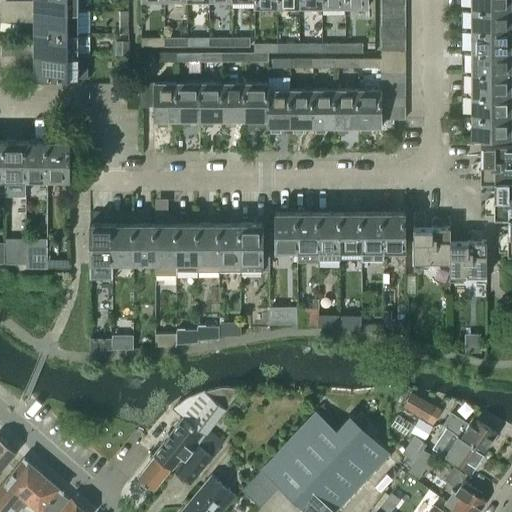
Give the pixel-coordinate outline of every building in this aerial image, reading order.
[(89,10),(88,0),(33,0),(34,1),(20,1),(20,12),(78,11),(78,10),(89,10)] [(405,15),(405,4),(381,4),(381,15),(405,15)] [(510,28),(510,7),(471,7),(471,28),(510,28)] [(89,33),(89,10),(78,10),(78,11),(20,12),(20,23),(34,23),(34,33),(74,33),(89,33)] [(405,27),(405,15),(381,15),(381,27),(405,27)] [(405,38),(405,27),(381,27),(381,38),(405,38)] [(510,50),(510,28),(471,28),(471,50),(510,50)] [(89,55),(89,33),(74,33),(34,33),(33,44),(20,44),(20,55),(89,55)] [(158,47),(158,37),(140,37),(140,47),(158,47)] [(203,47),(203,37),(186,37),(186,47),(203,47)] [(181,47),(181,38),(163,38),(163,46),(181,47)] [(227,47),(226,38),(208,38),(208,47),(227,47)] [(248,47),(248,38),(231,38),(231,47),(248,47)] [(405,50),(405,38),(381,38),(381,50),(405,50)] [(128,55),(128,41),(116,41),(116,55),(128,55)] [(293,53),(294,43),(275,44),(275,53),(293,53)] [(270,53),(270,44),(253,44),(253,52),(267,53),(270,53)] [(316,53),(316,44),(298,44),(298,52),(316,53)] [(339,53),(339,44),(321,44),(321,53),(339,53)] [(362,53),(362,44),(344,44),(344,52),(362,53)] [(405,61),(405,50),(381,50),(381,58),(381,61),(405,61)] [(510,72),(510,50),(471,50),(471,72),(510,72)] [(267,62),(267,53),(253,52),(253,53),(249,53),(249,61),(267,62)] [(176,61),(176,53),(158,53),(158,61),(176,61)] [(199,61),(199,53),(181,53),(181,61),(199,61)] [(222,61),(222,53),(204,53),(204,61),(222,61)] [(244,61),(244,53),(226,53),(226,61),(244,61)] [(89,78),(89,55),(20,55),(20,65),(33,66),(33,77),(89,78)] [(289,67),(289,58),(271,58),(271,67),(289,67)] [(312,67),(312,58),(294,58),(294,67),(312,67)] [(334,67),(334,58),(316,58),(316,67),(334,67)] [(357,67),(357,58),(339,58),(339,67),(357,67)] [(381,67),(381,61),(381,58),(362,58),(362,67),(381,67)] [(405,73),(405,61),(381,61),(381,67),(381,73),(405,73)] [(510,93),(510,72),(471,72),(471,93),(510,93)] [(405,85),(405,73),(381,73),(381,85),(405,85)] [(164,119),(176,119),(176,83),(155,83),(155,82),(154,82),(154,83),(153,106),(153,120),(155,120),(155,119),(157,119),(157,125),(164,125),(164,119)] [(266,127),(266,89),(267,89),(267,82),(266,82),(266,83),(244,83),(244,119),(247,119),(247,125),(254,125),(254,119),(266,119),(266,127)] [(153,106),(154,83),(141,83),(141,106),(153,106)] [(199,119),(199,83),(176,83),(176,119),(179,119),(179,125),(187,125),(187,119),(199,119)] [(222,119),(222,83),(199,83),(199,119),(202,119),(202,125),(209,125),(209,119),(222,119)] [(244,119),(244,83),(222,83),(222,119),(225,119),(225,125),(232,125),(232,119),(244,119)] [(405,96),(405,85),(381,85),(381,89),(381,96),(405,96)] [(289,126),(289,89),(267,89),(266,89),(266,127),(268,127),(268,126),(270,126),(270,133),(277,133),(277,126),(289,126)] [(312,126),(312,89),(289,89),(289,126),(292,126),(292,133),(300,133),(300,126),(312,126)] [(334,126),(334,89),(312,89),(312,126),(315,126),(315,133),(322,133),(322,126),(334,126)] [(357,126),(357,89),(334,89),(334,126),(338,126),(338,133),(345,133),(345,126),(357,126)] [(381,108),(381,96),(381,89),(378,89),(357,89),(357,126),(360,126),(360,133),(368,133),(368,126),(378,126),(378,127),(381,127),(381,119),(381,108)] [(510,114),(510,93),(471,93),(471,114),(510,114)] [(404,108),(405,96),(381,96),(381,108),(404,108)] [(404,119),(404,108),(381,108),(381,119),(404,119)] [(511,135),(510,135),(510,114),(471,114),(471,136),(511,136),(511,135)] [(25,179),(25,139),(4,139),(4,179),(25,179)] [(47,179),(47,139),(25,139),(25,179),(47,179)] [(69,179),(69,139),(47,139),(47,179),(69,179)] [(511,144),(480,144),(480,181),(493,181),(507,181),(511,180),(511,144)] [(511,180),(507,181),(493,181),(493,217),(507,217),(511,217),(511,180)] [(297,249),(297,211),(275,211),(275,253),(276,253),(276,250),(297,249)] [(318,257),(318,211),(297,211),(297,249),(318,249),(318,257)] [(340,257),(340,211),(318,211),(318,257),(340,257)] [(361,249),(361,211),(340,211),(340,257),(341,257),(341,249),(361,249)] [(383,257),(383,249),(383,211),(361,211),(361,249),(361,257),(383,257)] [(404,240),(405,213),(405,211),(383,211),(383,249),(404,249),(404,250),(405,250),(404,240)] [(112,261),(113,222),(90,222),(90,266),(91,266),(91,261),(112,261)] [(134,261),(133,222),(113,222),(112,261),(134,261)] [(155,261),(155,222),(133,222),(134,261),(155,261)] [(155,273),(176,273),(176,222),(155,222),(155,261),(155,262),(155,273)] [(177,269),(198,269),(198,266),(198,222),(176,222),(176,273),(177,273),(177,269)] [(219,266),(219,222),(198,222),(198,266),(219,266)] [(219,222),(219,266),(241,266),(241,222),(219,222)] [(263,269),(263,222),(241,222),(241,266),(241,269),(263,269)] [(449,261),(449,240),(449,226),(412,227),(413,271),(427,271),(427,266),(432,266),(432,261),(441,261),(441,266),(449,266),(449,261)] [(486,280),(486,240),(449,240),(449,261),(449,266),(449,284),(463,284),(463,280),(467,280),(467,275),(477,275),(477,280),(486,280)] [(218,325),(197,326),(197,328),(198,340),(219,338),(218,325)] [(197,328),(175,330),(175,332),(176,343),(198,342),(198,339),(197,328)] [(175,332),(155,332),(155,345),(176,345),(176,343),(175,332)] [(112,339),(90,339),(90,349),(112,349),(112,339)] [(208,429),(225,408),(225,407),(241,387),(221,386),(204,391),(187,397),(172,408),(184,417),(138,477),(141,480),(140,483),(147,488),(151,487),(154,489),(156,487),(155,486),(170,467),(171,468),(181,456),(184,459),(208,429)] [(425,419),(433,405),(411,392),(403,406),(425,419)] [(307,511),(332,511),(389,451),(351,414),(337,429),(316,409),(241,489),(260,506),(279,486),(307,511)] [(484,452),(496,433),(472,417),(468,424),(451,412),(442,425),(458,434),(484,452)] [(189,482),(223,441),(208,429),(184,459),(175,471),(189,482)] [(423,448),(427,442),(415,434),(403,452),(406,455),(403,459),(410,465),(423,448)] [(472,470),(484,452),(458,434),(445,453),(472,470)] [(0,470),(17,451),(0,437),(0,470)] [(418,477),(433,454),(423,448),(410,465),(411,465),(407,471),(418,477)] [(30,494),(46,476),(23,457),(0,485),(0,511),(14,511),(22,504),(24,505),(31,496),(30,494)] [(211,474),(191,499),(206,511),(220,511),(236,495),(211,474)] [(41,511),(62,489),(46,476),(30,494),(31,496),(24,505),(32,511),(31,511),(41,511)] [(452,511),(476,511),(485,500),(480,497),(480,492),(465,480),(462,484),(461,484),(456,493),(460,496),(450,510),(452,511)] [(88,511),(70,497),(68,499),(59,492),(62,489),(41,511),(88,511)] [(206,511),(191,499),(179,511),(206,511)]
